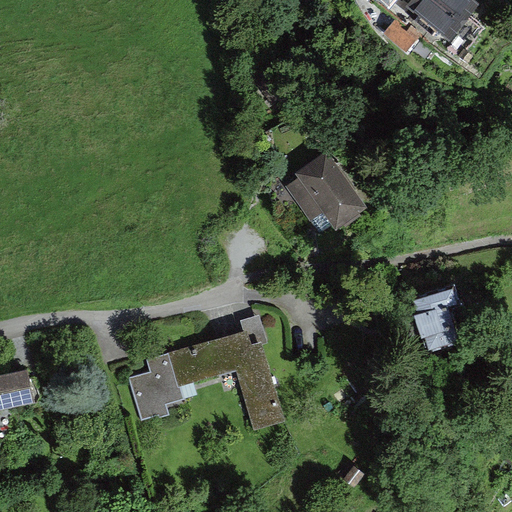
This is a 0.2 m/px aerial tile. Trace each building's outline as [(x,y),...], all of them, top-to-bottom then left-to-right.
[(479,5),(472,0),(413,0),(408,7),(449,41),(479,5)] [(431,35),(421,27),(417,33),(403,22),(392,36),(415,55),(431,35)] [(373,207),(334,153),(303,175),(306,179),(295,188),(318,219),(331,210),(344,228),(373,207)] [(462,282),(418,295),(434,348),(469,338),(458,300),(467,298),(462,282)] [(266,315),(247,320),(250,330),(253,329),(257,343),(269,340),(269,342),(273,341),(266,315)] [(156,371),(135,377),(148,421),(163,416),(164,418),(176,415),(173,402),(190,397),(186,386),(243,369),(260,428),(292,419),(269,342),(269,340),(257,343),(253,329),(250,330),(161,356),(152,358),(156,371)] [(0,366),(0,443),(1,443),(0,438),(0,406),(41,398),(34,368),(6,373),(4,366),(0,366)] [(369,470),(359,465),(352,477),(361,483),(369,470)]
